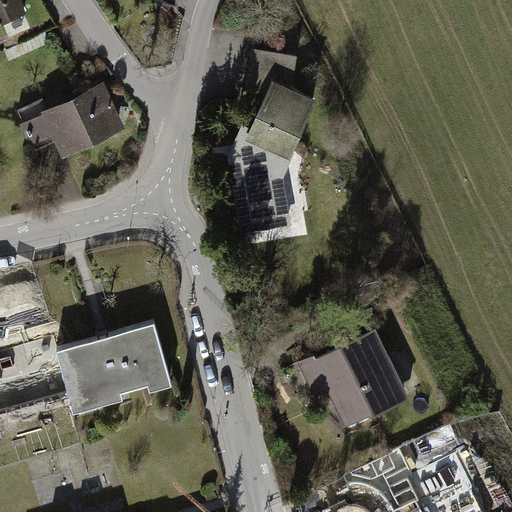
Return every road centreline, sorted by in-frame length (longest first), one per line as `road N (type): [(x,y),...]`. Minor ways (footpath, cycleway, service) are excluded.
road 1 (residential): [(264,511),(203,295),(156,202)]
road 2 (residential): [(173,141),(74,0)]
road 3 (residential): [(0,241),(156,202)]
road 4 (residential): [(212,0),(173,141)]
